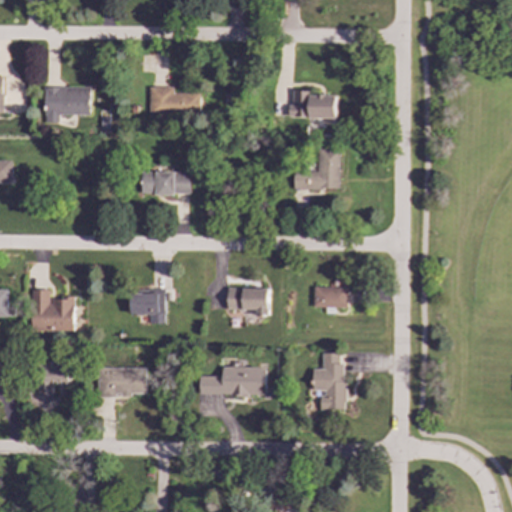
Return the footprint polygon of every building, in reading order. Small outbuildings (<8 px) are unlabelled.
[(90,88),(44,87),(43,124),(58,124),(58,115),(89,115),(90,88)] [(173,93),(173,87),(148,87),(148,117),(191,117),(191,113),(200,113),(200,93),(173,93)] [(336,119),(336,95),(308,95),(308,90),(292,90),(292,106),(288,106),(288,118),(336,119)] [(340,149),(318,149),(317,171),(293,171),(293,189),(339,190),(340,149)] [(11,160),(0,160),(0,183),(11,183),(11,160)] [(189,195),(190,173),(141,172),(140,194),(189,195)] [(307,191),(293,190),(293,210),(307,210),(307,191)] [(312,307),(347,308),(347,288),(313,287),(312,307)] [(129,315),(150,315),(149,325),(164,325),(165,289),(155,289),(155,292),(130,292),(129,315)] [(268,289),(227,289),(227,310),(261,310),(261,314),(268,314),(268,289)] [(8,290),(0,290),(0,317),(15,317),(15,308),(8,308),(8,290)] [(74,331),(74,298),(50,298),(50,290),(31,290),(30,331),(74,331)] [(312,391),(321,391),(320,410),(344,410),(345,363),(338,363),(338,354),(322,353),(321,370),(312,369),(312,391)] [(44,364),(44,384),(69,383),(69,363),(44,364)] [(199,395),(265,396),(266,368),(222,367),(222,377),(199,376),(199,395)] [(97,398),(132,398),(132,394),(145,394),(145,368),(97,368),(97,398)]
